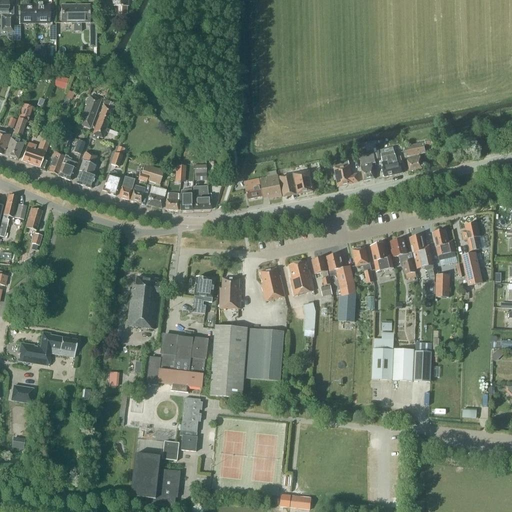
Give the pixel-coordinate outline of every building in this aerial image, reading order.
[(113,0),(113,7),(117,7),(117,16),(125,16),(125,7),(126,7),(127,7),(127,0),(113,0)] [(8,16),(8,2),(0,1),(0,14),(1,14),(1,32),(13,32),(13,16),(8,16)] [(20,24),(34,24),(34,6),(20,6),(20,24)] [(34,24),(48,24),(48,6),(34,6),(34,24)] [(80,24),(88,24),(88,6),(61,6),(61,24),(73,24),(73,32),(80,32),(80,24)] [(44,46),(35,46),(35,58),(44,58),(44,46)] [(15,74),(7,71),(4,78),(12,81),(15,74)] [(114,74),(109,72),(105,83),(111,85),(114,74)] [(56,77),(53,88),(65,91),(68,81),(56,77)] [(115,87),(110,85),(106,96),(112,97),(115,87)] [(89,129),(92,120),(100,101),(89,97),(88,100),(86,100),(84,105),(86,106),(79,125),(89,129)] [(36,106),(41,108),(44,101),(39,99),(36,106)] [(103,106),(102,106),(97,120),(95,125),(105,129),(108,120),(112,110),(114,104),(105,100),(103,106)] [(27,123),(27,120),(31,108),(23,105),(13,134),(12,134),(11,139),(10,139),(4,156),(17,161),(23,143),(17,141),(18,137),(19,137),(20,135),(21,135),(25,122),(27,123)] [(54,127),(64,132),(66,127),(58,124),(61,117),(58,116),(54,127)] [(15,121),(10,119),(7,127),(13,129),(15,121)] [(109,131),(105,129),(95,125),(90,139),(95,141),(96,137),(102,139),(104,132),(108,133),(109,131)] [(0,154),(2,156),(9,136),(0,132),(0,154)] [(58,146),(68,149),(72,135),(63,132),(58,146)] [(39,168),(50,139),(42,136),(37,151),(34,150),(35,147),(28,144),(21,161),(39,168)] [(84,144),(77,142),(74,152),(81,154),(84,144)] [(425,154),(424,151),(423,144),(404,148),(409,172),(422,170),(419,155),(425,154)] [(124,149),(118,147),(115,154),(114,154),(110,165),(118,168),(124,149)] [(392,148),(380,151),(381,155),(383,169),(382,169),(384,178),(401,174),(399,165),(397,166),(396,161),(395,161),(392,148)] [(373,154),(360,157),(359,157),(361,167),(360,167),(363,182),(374,180),(371,165),(375,164),(374,160),(380,159),(378,149),(372,150),(373,154)] [(46,172),(57,176),(65,156),(54,152),(51,160),(45,157),(40,169),(40,171),(45,173),(46,172)] [(81,164),(94,169),(94,167),(92,166),(95,157),(85,153),(81,164)] [(57,176),(56,177),(70,182),(76,165),(70,162),(71,160),(69,159),(68,157),(65,156),(57,176)] [(337,187),(357,183),(356,176),(351,177),(348,161),(334,163),(335,169),(334,170),(337,187)] [(91,177),(94,169),(81,164),(78,173),(74,184),(90,190),(92,186),(95,188),(98,181),(94,179),(95,178),(91,177)] [(194,166),(194,168),(194,174),(195,174),(195,181),(206,181),(205,167),(205,165),(194,166)] [(158,186),(162,172),(143,166),(140,175),(148,177),(146,182),(158,186)] [(183,182),(184,168),(176,168),(175,182),(183,182)] [(102,190),(101,191),(107,193),(106,194),(114,197),(119,180),(115,179),(116,174),(109,172),(108,177),(107,177),(102,190)] [(283,198),(313,192),(308,172),(279,178),(283,198)] [(145,183),(147,177),(139,175),(137,180),(145,183)] [(268,200),(282,198),(278,176),(243,183),(247,201),(262,198),(262,197),(267,196),(268,200)] [(124,178),(118,198),(128,201),(134,181),(124,178)] [(139,204),(144,189),(134,186),(129,201),(139,204)] [(160,209),(165,191),(151,188),(146,206),(160,209)] [(192,211),(211,210),(210,195),(207,195),(207,188),(192,188),(192,195),(192,211)] [(192,195),(191,195),(191,190),(184,190),(184,191),(180,191),(179,196),(180,212),(192,211),(192,195)] [(177,211),(178,194),(167,193),(164,210),(177,211)] [(8,196),(0,227),(0,237),(4,238),(8,220),(7,220),(7,217),(12,218),(12,216),(15,217),(18,207),(15,206),(17,198),(15,198),(14,196),(11,196),(10,197),(8,196)] [(22,221),(26,207),(18,205),(18,207),(15,217),(15,219),(22,221)] [(35,231),(41,212),(31,209),(25,228),(35,231)] [(476,239),(480,238),(476,224),(465,226),(466,232),(461,233),(463,242),(467,241),(469,253),(479,251),(476,239)] [(456,258),(454,253),(452,244),(448,245),(445,231),(432,234),(439,262),(456,258)] [(38,246),(41,236),(34,234),(31,244),(38,246)] [(424,248),(423,244),(421,236),(409,239),(411,247),(413,254),(415,262),(420,260),(422,269),(433,266),(429,247),(424,248)] [(415,273),(411,254),(406,255),(403,240),(401,241),(399,240),(396,240),(396,242),(391,243),(393,251),(392,251),(393,258),(399,257),(400,264),(402,263),(405,275),(406,279),(411,278),(411,281),(416,280),(415,273)] [(390,256),(386,257),(383,245),(371,248),(377,273),(393,269),(390,256)] [(367,285),(373,283),(370,271),(371,271),(369,264),(368,264),(366,257),(366,258),(364,249),(353,252),(355,260),(354,260),(356,267),(362,266),(364,273),(367,285)] [(354,324),(355,295),(354,286),(350,268),(343,269),(339,255),(326,258),(329,273),(336,271),(340,289),(341,298),(339,298),(338,323),(354,324)] [(468,287),(482,284),(475,255),(462,258),(468,287)] [(323,287),(329,285),(323,258),(322,259),(320,258),(317,259),(316,260),(312,261),(315,275),(321,273),(323,279),(322,280),(323,287)] [(294,297),(313,293),(308,272),(307,272),(305,263),(288,266),(291,279),(290,280),(294,297)] [(265,303),(284,298),(279,277),(278,278),(276,269),(260,273),(263,286),(261,287),(265,303)] [(450,276),(436,275),(435,298),(449,299),(450,276)] [(162,295),(163,286),(162,285),(156,284),(157,280),(136,278),(134,291),(131,290),(126,327),(153,330),(158,294),(162,295)] [(212,299),(214,281),(206,280),(206,279),(196,278),(194,298),(192,314),(204,316),(205,307),(202,307),(203,303),(211,304),(212,299)] [(240,310),(241,290),(239,290),(239,280),(222,280),(222,289),(220,289),(219,309),(240,310)] [(332,295),(330,286),(320,289),(322,297),(332,295)] [(315,312),(313,303),(303,305),(305,314),(304,331),(314,332),(315,312)] [(241,400),(243,380),(247,330),(215,327),(209,397),(241,400)] [(280,383),(283,333),(247,330),(243,380),(280,383)] [(50,336),(50,334),(42,332),(40,347),(20,343),(17,361),(48,366),(50,354),(74,358),(76,340),(50,336)] [(201,389),(207,341),(162,336),(160,360),(152,359),(152,363),(148,363),(145,386),(157,387),(158,384),(172,386),(171,392),(170,392),(187,395),(187,394),(186,394),(187,388),(201,389)] [(391,382),(393,351),(393,340),(373,340),(371,381),(391,382)] [(392,382),(412,383),(413,351),(394,350),(392,382)] [(431,353),(415,352),(413,383),(430,383),(431,353)] [(144,363),(136,362),(135,374),(144,375),(144,363)] [(117,373),(108,372),(107,388),(116,389),(117,373)] [(33,389),(12,386),(10,402),(31,406),(33,389)] [(82,391),(81,398),(89,399),(90,391),(82,391)] [(122,427),(127,392),(122,391),(118,426),(122,427)] [(201,411),(202,403),(199,403),(199,401),(199,400),(183,399),(181,424),(181,425),(180,431),(179,436),(182,437),(180,451),(195,453),(197,438),(194,438),(194,433),(196,433),(197,422),(200,423),(200,415),(198,415),(199,411),(201,411)] [(476,410),(462,410),(462,419),(476,419),(476,410)] [(11,449),(23,451),(24,444),(12,442),(11,449)] [(177,462),(179,444),(164,442),(162,460),(177,462)] [(177,494),(180,472),(159,470),(160,460),(160,458),(135,455),(130,498),(151,500),(151,502),(150,504),(150,506),(174,508),(175,498),(177,498),(177,494)] [(310,505),(311,499),(291,497),(289,509),(309,511),(310,505)]
